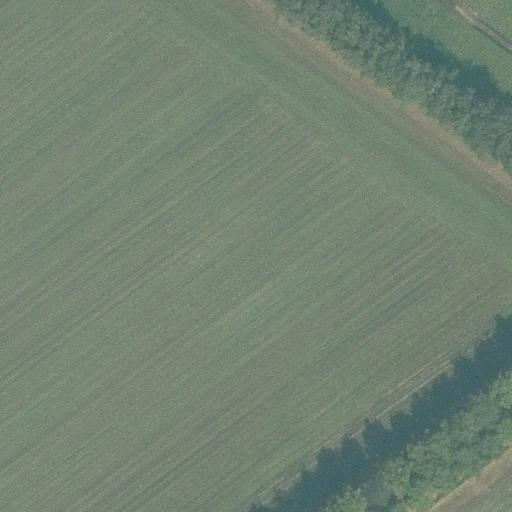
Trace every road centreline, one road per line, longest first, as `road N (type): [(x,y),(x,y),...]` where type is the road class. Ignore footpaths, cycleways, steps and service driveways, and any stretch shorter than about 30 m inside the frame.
road 1 (track): [(319,0),(511,143)]
road 2 (track): [(511,410),(377,511)]
